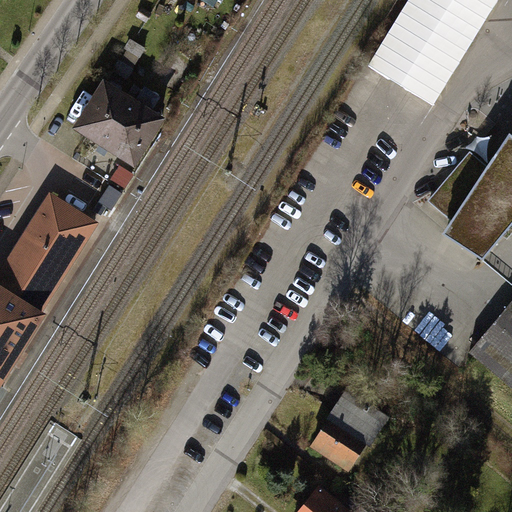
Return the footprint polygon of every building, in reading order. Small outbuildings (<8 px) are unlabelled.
[(498,0),(410,0),(372,63),(436,102),(498,0)] [(165,119),(105,81),(73,132),(133,170),(165,119)] [(511,135),(488,168),(470,157),(427,202),(457,223),(447,242),(484,268),(511,237),(511,135)] [(112,179),(126,188),(134,175),(120,166),(112,179)] [(110,186),(100,202),(113,210),(123,194),(110,186)] [(100,223),(51,192),(0,272),(0,391),(48,315),(44,313),(100,223)] [(97,216),(106,221),(111,213),(103,207),(97,216)] [(511,311),(477,353),(511,381),(511,311)] [(396,421),(358,393),(317,446),(356,475),(396,421)] [(351,511),(324,490),(306,511),(351,511)]
